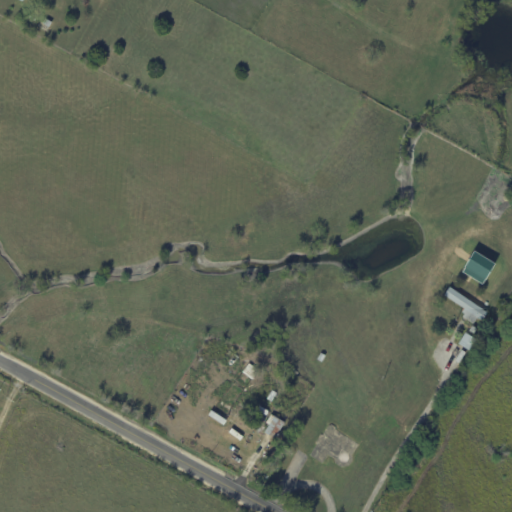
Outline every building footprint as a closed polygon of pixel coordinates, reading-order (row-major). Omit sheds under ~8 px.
[(52,24),(47,32),(43,29),(45,25),(44,24),(46,20),(52,24)] [(472,273),(480,278),(478,282),(466,275),(468,271),(472,273)] [(488,314),(483,322),(478,319),(474,325),(463,318),(466,315),(463,313),(465,310),(445,297),(450,289),(488,314)] [(478,340),(471,351),(467,349),(465,353),(461,350),(463,346),(460,344),(467,333),(478,340)] [(322,353),(326,356),(322,363),(318,360),(322,353)] [(259,371),(253,380),(243,373),(250,364),(259,371)] [(285,423),(276,439),(265,433),(270,425),(267,423),(272,415),(285,423)]
